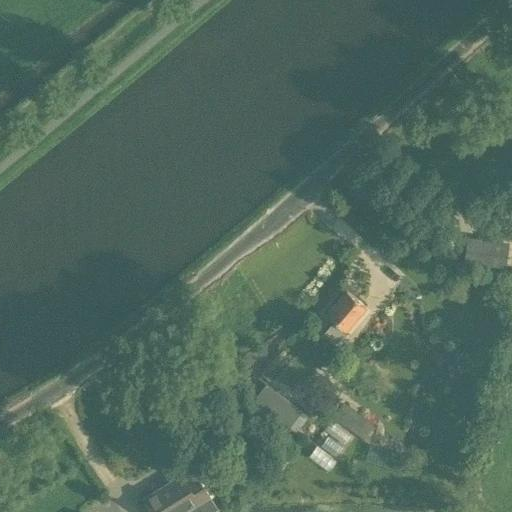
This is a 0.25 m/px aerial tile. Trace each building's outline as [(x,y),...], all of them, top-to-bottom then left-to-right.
[(500,267),(504,241),(468,237),(465,261),(500,267)] [(335,321),(325,332),(335,341),(345,330),(366,306),(347,290),(327,314),(335,321)] [(460,396),(474,386),(465,375),(452,385),(460,396)] [(289,427),(302,410),(267,383),(254,400),(289,427)] [(343,402),(333,416),(369,443),(375,426),(343,402)] [(302,410),(289,427),(296,432),(309,415),(302,410)] [(182,474),(143,498),(151,511),(182,511),(199,502),(204,511),(220,511),(197,474),(186,481),(182,474)]
